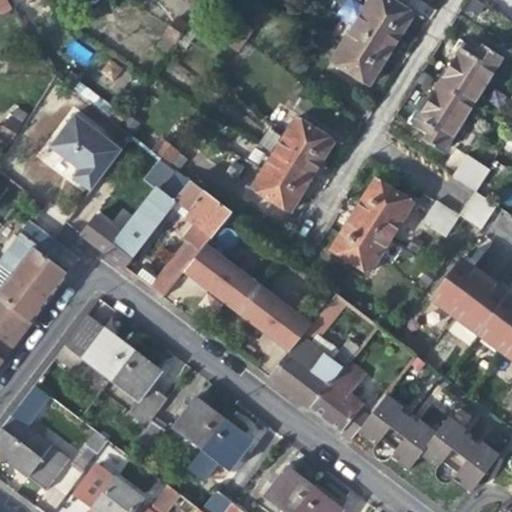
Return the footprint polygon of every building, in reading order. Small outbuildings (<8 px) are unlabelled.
[(360,0),(366,3),(363,8),(400,32),(411,15),(398,7),(386,0),(360,0)] [(345,22),(351,26),(389,50),(393,43),(400,32),(363,8),(359,14),(352,10),(345,22)] [(169,27),(178,33),(183,25),(174,19),(169,27)] [(229,26),(223,35),(231,40),(237,32),(229,26)] [(351,26),(340,44),(378,68),(384,58),(389,50),(351,26)] [(171,42),(178,33),(169,27),(163,36),(171,42)] [(247,37),(237,32),(231,40),(240,46),(247,37)] [(216,45),(225,51),(231,40),(223,35),(216,45)] [(72,39),(63,52),(84,66),(93,52),(72,39)] [(234,56),(240,46),(231,40),(225,51),(234,56)] [(367,85),(378,68),(340,44),(330,61),(352,75),(367,85)] [(443,74),(437,84),(470,105),(500,59),(481,47),(477,53),(462,44),(458,51),(443,74)] [(109,59),(100,73),(113,81),(122,67),(109,59)] [(303,85),(311,90),(319,78),(311,73),(303,85)] [(342,92),(319,78),(311,90),(334,105),(342,92)] [(439,153),(470,105),(437,84),(431,93),(417,115),(414,120),(410,126),(425,136),(422,142),(439,153)] [(118,121),(125,111),(118,106),(111,117),(118,121)] [(77,169),(71,177),(90,191),(119,150),(71,114),(48,147),(70,164),(77,169)] [(9,118),(3,128),(13,134),(19,124),(9,118)] [(295,118),(284,135),(321,159),(328,149),(332,141),(295,118)] [(0,136),(8,141),(13,134),(3,128),(0,133),(0,136)] [(284,135),(273,153),(310,176),(317,166),(321,159),(284,135)] [(152,148),(160,155),(167,145),(159,139),(152,148)] [(175,152),(167,145),(160,155),(168,161),(175,152)] [(244,161),(252,165),(299,194),(305,184),(310,176),(273,153),(271,156),(253,145),(244,161)] [(454,179),(477,193),(490,171),(467,158),(454,179)] [(294,202),(299,194),(252,165),(241,182),(288,211),(294,202)] [(105,255),(121,267),(171,202),(187,180),(174,170),(122,237),(104,223),(93,215),(79,235),(89,242),(105,255)] [(230,213),(187,180),(171,202),(181,209),(178,213),(190,223),(178,238),(186,244),(172,261),(159,276),(157,275),(147,287),(160,296),(180,272),(203,245),(209,237),(212,234),(230,213)] [(367,189),(362,197),(399,221),(410,204),(373,180),(367,189)] [(497,206),(477,193),(463,215),(483,228),(497,206)] [(388,239),(399,221),(362,197),(361,199),(356,206),(351,215),(388,239)] [(449,238),(462,218),(440,204),(427,224),(449,238)] [(345,225),(339,233),(376,257),(388,239),(351,215),(345,225)] [(0,256),(0,264),(10,272),(47,299),(59,283),(65,274),(49,262),(60,246),(26,220),(0,256)] [(365,274),(376,257),(339,233),(338,235),(334,242),(329,250),(365,274)] [(203,245),(180,272),(195,284),(197,281),(206,288),(215,295),(213,298),(226,308),(228,305),(235,310),(242,316),(239,318),(252,328),(254,326),(267,335),(272,340),(270,342),(286,355),(308,327),(203,245)] [(473,265),(463,258),(432,298),(511,358),(511,294),(493,280),(473,265)] [(0,285),(0,301),(28,323),(36,313),(47,299),(10,272),(0,285)] [(308,327),(286,355),(268,378),(286,392),(306,408),(345,360),(365,337),(375,325),(366,318),(330,360),(306,342),(315,329),(319,331),(343,301),(335,294),(308,327)] [(0,361),(28,323),(0,301),(0,361)] [(79,359),(107,381),(132,349),(111,333),(86,314),(54,357),(70,369),(79,359)] [(413,354),(375,325),(365,337),(403,367),(413,354)] [(107,381),(134,401),(147,385),(159,370),(145,359),(132,349),(107,381)] [(362,373),(345,360),(306,408),(326,422),(347,438),(353,430),(365,415),(344,398),(362,373)] [(126,411),(145,426),(149,421),(166,399),(147,385),(134,401),(126,411)] [(394,402),(383,393),(365,415),(353,430),(371,444),(370,446),(370,450),(373,454),(374,456),(377,457),(382,457),(386,455),(404,468),(416,452),(434,466),(433,469),(433,472),(435,477),(440,479),(445,479),(448,477),(466,491),(494,454),(486,448),(478,442),(475,445),(470,441),(457,431),(460,428),(444,416),(432,431),(425,424),(414,422),(395,408),(398,405),(394,402)] [(170,429),(198,450),(222,419),(210,410),(194,398),(170,429)] [(56,441),(14,409),(8,417),(50,448),(56,441)] [(67,461),(50,448),(8,417),(0,427),(0,456),(13,466),(46,490),(67,461)] [(237,430),(222,419),(198,450),(226,471),(250,441),(237,430)] [(163,431),(149,421),(145,426),(132,443),(146,454),(163,431)] [(96,454),(106,440),(94,431),(84,444),(96,454)] [(260,498),(278,511),(293,511),(312,488),(298,476),(284,466),(260,498)] [(101,468),(77,500),(92,511),(129,511),(140,498),(101,468)] [(154,502),(168,511),(171,508),(180,495),(166,485),(154,502)] [(329,501),(312,488),(293,511),(340,511),(341,511),(329,501)] [(511,511),(511,492),(511,491),(495,511),(511,511)] [(213,492),(199,510),(201,511),(222,511),(229,504),(213,492)] [(152,511),(167,511),(168,511),(154,502),(148,509),(152,511)]
